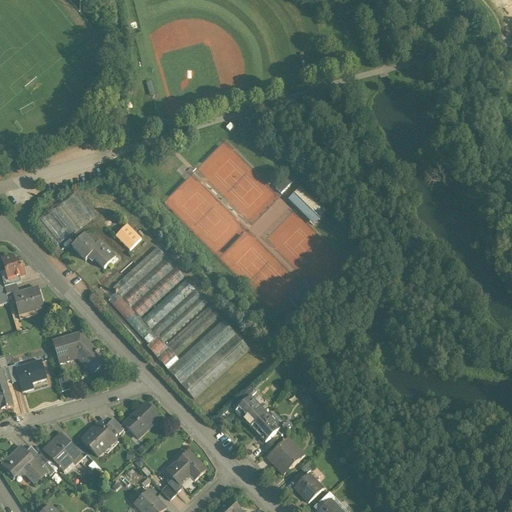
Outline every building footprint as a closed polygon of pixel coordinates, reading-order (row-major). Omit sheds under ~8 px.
[(472,2),(468,8),(478,15),(483,10),(472,2)] [(470,61),(472,70),(491,67),(489,58),(470,61)] [(276,188),(281,193),(294,180),(289,175),(276,188)] [(325,213),(300,188),(288,201),(313,226),(325,213)] [(94,216),(76,193),(57,209),(57,208),(37,224),(57,248),(94,216)] [(333,221),(328,216),(325,220),(330,225),(333,221)] [(140,241),(126,227),(115,238),(129,252),(140,241)] [(90,257),(94,249),(83,237),(72,249),(85,262),(90,257)] [(115,260),(99,244),(94,249),(90,257),(104,271),(115,260)] [(363,250),(358,246),(354,251),(359,255),(363,250)] [(218,317),(156,249),(112,289),(115,292),(113,293),(115,295),(108,302),(148,346),(157,338),(174,357),(218,317)] [(129,256),(119,267),(123,272),(134,261),(129,256)] [(12,259),(2,262),(7,278),(8,282),(20,279),(24,277),(21,269),(18,269),(17,264),(14,265),(12,259)] [(20,279),(8,282),(7,278),(1,280),(4,289),(16,286),(21,284),(20,279)] [(4,290),(2,282),(0,282),(0,306),(8,304),(6,297),(4,290)] [(4,289),(4,290),(6,297),(18,293),(16,286),(4,289)] [(38,289),(13,297),(20,321),(36,316),(35,312),(44,310),(38,289)] [(297,309),(290,302),(280,312),(288,319),(297,309)] [(249,350),(218,317),(174,357),(157,338),(148,346),(146,348),(194,400),(249,350)] [(80,335),(53,343),(59,366),(69,363),(67,355),(71,354),(85,369),(87,368),(92,374),(91,375),(92,376),(105,363),(98,355),(99,354),(98,353),(97,354),(90,346),(86,350),(83,347),(80,335)] [(14,367),(15,371),(31,366),(29,360),(14,365),(14,367)] [(15,371),(17,379),(22,394),(33,391),(32,386),(46,381),(41,363),(31,366),(15,371)] [(15,371),(14,367),(7,370),(11,381),(17,379),(15,371)] [(11,381),(7,370),(1,371),(1,372),(5,384),(11,382),(11,381)] [(5,384),(1,372),(0,371),(0,411),(6,409),(6,410),(12,408),(5,384)] [(70,378),(58,382),(62,394),(74,390),(70,378)] [(256,394),(251,389),(242,398),(246,402),(249,399),(250,400),(256,394)] [(299,397),(305,406),(313,401),(308,391),(299,397)] [(250,400),(249,399),(246,402),(234,413),(250,429),(264,415),(250,400)] [(145,405),(123,426),(135,438),(150,423),(154,427),(160,421),(145,405)] [(279,431),(264,415),(250,429),(265,445),(277,434),(279,431)] [(124,432),(113,421),(108,426),(117,436),(118,437),(124,432)] [(104,430),(99,425),(82,442),(98,459),(105,452),(103,450),(113,440),(104,430)] [(285,425),(279,431),(277,434),(281,438),(290,430),(285,425)] [(117,436),(108,426),(104,430),(113,440),(117,436)] [(73,451),(60,437),(61,438),(45,454),(43,453),(51,461),(64,475),(73,466),(71,464),(77,458),(71,453),(73,451)] [(266,462),(282,479),(304,459),(288,441),(266,462)] [(32,460),(20,449),(1,467),(13,479),(22,472),(35,485),(46,475),(41,470),(32,460)] [(51,461),(43,453),(38,457),(47,466),(51,461)] [(188,453),(166,474),(173,481),(180,489),(180,488),(189,480),(194,484),(206,472),(188,453)] [(46,465),(37,456),(32,460),(41,470),(46,465)] [(309,462),(300,471),(305,476),(314,468),(309,462)] [(326,489),(311,474),(293,490),(308,506),(326,489)] [(148,480),(142,486),(145,489),(150,483),(148,480)] [(180,489),(173,481),(167,486),(176,496),(182,490),(180,488),(180,489)] [(176,496),(167,486),(160,493),(169,503),(176,496)] [(164,511),(166,511),(148,493),(135,505),(142,511),(164,511)] [(334,499),(329,494),(320,502),(324,507),(330,501),(331,501),(334,499)] [(341,511),(331,501),(330,501),(324,507),(318,511),(341,511)] [(238,511),(229,502),(218,511),(238,511)]
